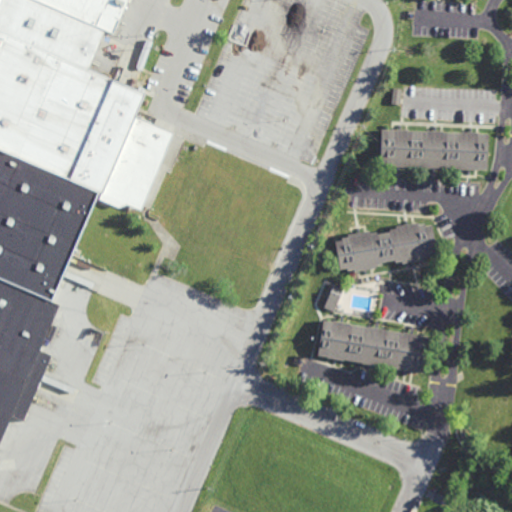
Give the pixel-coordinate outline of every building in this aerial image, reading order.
[(0,29),(88,67),(105,29),(38,0),(3,0),(0,7),(0,29)] [(38,0),(105,29),(113,32),(127,0),(38,0)] [(0,147),(98,190),(101,191),(135,115),(145,92),(88,67),(0,29),(0,147)] [(400,104),(392,103),(394,87),(402,88),(400,104)] [(173,132),(140,210),(125,202),(123,208),(98,198),(101,191),(135,115),(173,132)] [(408,130),(427,131),(427,129),(443,130),(443,131),(462,131),(462,130),(478,131),(478,132),(489,132),(488,168),(477,168),(477,169),(460,168),(460,167),(442,167),(442,168),(425,167),(425,166),(406,165),(405,166),(389,166),(389,164),(380,164),(381,129),(381,128),(391,129),(391,128),(408,129),(408,130)] [(0,278),(50,301),(98,190),(0,147),(0,278)] [(417,224),(425,222),(426,225),(433,224),(437,251),(429,253),(429,255),(421,256),(422,258),(401,262),(400,260),(394,262),(393,259),(382,261),(382,264),(375,266),(375,268),(354,271),(354,269),(348,270),(347,268),(340,269),(335,241),(342,240),(342,237),(348,236),(348,234),(370,230),(370,232),(377,231),(377,234),(390,232),(389,229),(395,228),(395,225),(416,222),(417,224)] [(0,368),(25,379),(58,304),(50,301),(0,278),(0,368)] [(334,310),(324,305),(334,282),(345,286),(334,310)] [(351,323),(351,324),(367,326),(368,326),(385,328),(385,329),(403,332),(403,331),(421,334),(421,335),(429,337),(422,372),(414,371),(414,372),(395,369),(395,368),(379,365),(378,366),(362,363),(362,362),(343,359),(343,361),(326,357),(326,356),(317,354),(323,319),(333,321),(333,320),(351,323)] [(0,438),(10,415),(25,379),(0,368),(0,438)]
